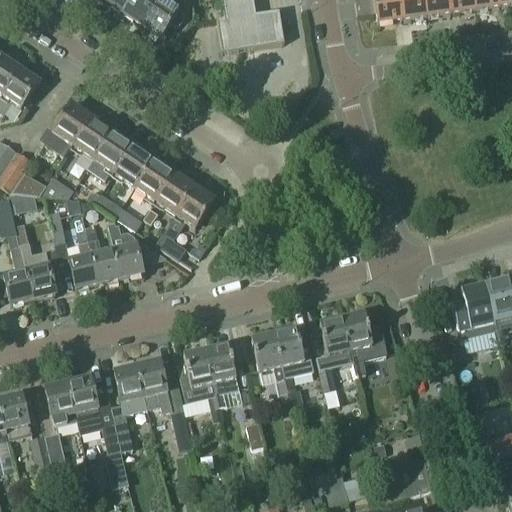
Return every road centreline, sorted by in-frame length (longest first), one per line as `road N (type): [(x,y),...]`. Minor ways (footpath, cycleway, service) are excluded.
road 1 (residential): [(0,357),(397,264)]
road 2 (residential): [(262,173),(5,0)]
road 3 (residential): [(465,511),(397,264)]
road 4 (residential): [(397,264),(341,77)]
road 5 (residential): [(341,77),(511,53)]
